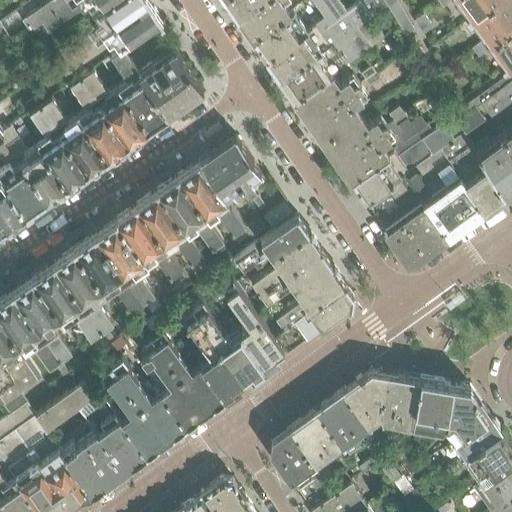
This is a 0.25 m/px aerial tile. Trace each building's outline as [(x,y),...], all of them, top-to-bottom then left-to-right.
[(47,0),(26,15),(29,20),(24,23),(27,27),(23,30),(24,31),(67,1),(66,0),(47,0)] [(92,11),(107,0),(77,0),(78,1),(71,6),(67,1),(24,31),(25,33),(34,26),(40,35),(86,3),(92,11)] [(100,33),(147,0),(107,0),(92,11),(97,19),(51,51),(58,62),(93,38),(100,33)] [(118,48),(120,46),(129,40),(137,35),(145,29),(154,23),(162,18),(154,6),(149,0),(147,0),(100,33),(93,38),(58,62),(66,72),(112,40),(118,48)] [(227,0),(238,14),(257,0),(227,0)] [(284,0),(257,0),(238,14),(252,35),(290,8),(284,0)] [(356,23),(369,14),(359,0),(354,0),(356,2),(346,8),(340,0),(314,0),(324,13),(306,26),(266,55),(280,75),(356,23)] [(391,9),(400,3),(398,0),(395,0),(388,5),(389,6),(391,9)] [(491,0),(461,0),(472,14),(491,0)] [(511,61),(511,0),(491,0),(472,14),(508,64),(511,61)] [(394,13),(403,8),(400,3),(391,9),(394,13)] [(266,55),(306,26),(293,7),(290,8),(252,35),(266,55)] [(396,18),(406,12),(403,8),(394,13),(396,18)] [(432,25),(424,11),(414,19),(422,32),(432,25)] [(399,22),(408,17),(406,12),(396,18),(398,21),(399,22)] [(402,27),(411,21),(408,17),(399,22),(402,27)] [(162,18),(154,23),(157,28),(163,24),(165,22),(162,18)] [(414,25),(411,21),(402,27),(405,31),(414,25)] [(154,23),(145,29),(149,34),(157,28),(154,23)] [(332,69),(370,42),(356,23),(280,75),(294,95),(332,69)] [(407,36),(417,30),(414,25),(405,31),(407,36)] [(145,29),(137,35),(141,40),(149,34),(145,29)] [(410,40),(419,34),(417,30),(407,36),(410,40)] [(413,45),(422,39),(419,34),(410,40),(412,43),(413,45)] [(137,35),(129,40),(132,45),(141,40),(137,35)] [(416,49),(425,43),(422,39),(413,45),(416,49)] [(475,50),(484,43),(481,39),(472,45),(475,50)] [(129,40),(120,46),(124,51),(132,45),(129,40)] [(419,54),(428,48),(427,46),(425,43),(416,49),(419,54)] [(478,54),(487,48),(484,43),(475,50),(478,54)] [(167,111),(139,71),(127,54),(124,51),(120,46),(118,48),(106,55),(112,64),(115,62),(125,76),(116,82),(146,125),(147,126),(167,111)] [(15,47),(0,58),(0,61),(4,68),(21,56),(15,47)] [(139,71),(167,111),(203,86),(175,47),(139,71)] [(365,77),(375,69),(371,64),(361,71),(365,77)] [(146,125),(116,82),(107,88),(92,65),(80,73),(95,93),(102,88),(106,93),(98,98),(127,139),(146,125)] [(511,68),(502,76),(511,89),(511,68)] [(363,94),(358,86),(362,83),(358,77),(354,80),(348,72),(339,78),(332,69),(294,95),(322,135),(360,109),(354,101),(363,94)] [(369,83),(379,75),(375,69),(365,77),(369,83)] [(127,139),(98,98),(91,103),(87,98),(95,93),(80,73),(69,81),(84,103),(76,109),(106,154),(127,139)] [(511,184),(511,89),(502,76),(453,110),(455,113),(458,117),(475,105),(481,100),(502,128),(496,133),(475,147),(486,163),(503,191),(511,184)] [(28,108),(40,100),(49,94),(45,88),(24,102),(28,108)] [(106,154),(76,109),(67,115),(51,93),(49,94),(40,100),(54,121),(61,116),(65,121),(58,126),(86,167),(106,154)] [(86,167),(58,126),(50,131),(47,126),(54,121),(40,100),(28,108),(44,131),(35,137),(39,142),(66,181),(87,167),(86,167)] [(502,128),(481,100),(475,105),(496,133),(502,128)] [(398,104),(388,112),(392,117),(392,118),(402,110),(398,104)] [(360,109),(322,135),(336,156),(350,176),(388,149),(382,140),(390,135),(396,144),(426,123),(419,113),(409,120),(407,116),(396,123),(392,118),(392,117),(388,119),(386,117),(382,120),(376,112),(367,119),(360,109)] [(402,110),(392,118),(396,123),(407,116),(402,110)] [(388,149),(350,176),(365,197),(405,169),(409,166),(440,144),(454,134),(464,127),(458,117),(455,113),(432,129),(427,122),(426,123),(396,144),(394,145),(388,149)] [(66,181),(39,142),(30,148),(11,120),(0,127),(45,196),(66,181)] [(45,196),(0,127),(0,152),(8,164),(0,169),(0,175),(24,211),(45,196)] [(454,134),(440,144),(483,206),(493,198),(503,191),(486,163),(475,147),(471,140),(464,127),(454,134)] [(199,158),(198,159),(223,195),(224,194),(233,188),(235,192),(245,185),(247,189),(252,186),(253,188),(267,178),(261,169),(235,133),(217,145),(199,158)] [(405,169),(365,197),(376,214),(386,227),(388,230),(396,242),(404,253),(405,255),(412,256),(414,255),(415,255),(427,246),(449,231),(483,206),(440,144),(409,166),(405,169)] [(198,159),(178,173),(209,218),(209,217),(218,212),(232,232),(233,231),(237,228),(241,225),(244,223),(224,194),(223,195),(198,159)] [(178,173),(157,187),(188,232),(197,226),(212,246),(223,238),(209,217),(209,218),(178,173)] [(24,211),(0,175),(0,217),(4,224),(24,211)] [(252,186),(247,189),(254,199),(259,207),(265,203),(258,192),(256,193),(253,188),(252,186)] [(157,187),(137,201),(168,246),(177,240),(191,260),(202,252),(188,232),(157,187)] [(247,189),(242,192),(247,200),(249,202),(254,199),(247,189)] [(270,224),(291,209),(284,200),(264,214),(270,224)] [(137,201),(116,216),(146,261),(156,255),(170,275),(182,267),(168,246),(137,201)] [(244,247),(234,254),(241,266),(268,247),(272,254),(309,229),(296,211),(293,213),(260,236),(264,243),(259,246),(255,240),(244,247)] [(259,215),(255,218),(260,226),(265,223),(259,215)] [(102,226),(95,231),(125,273),(143,300),(151,312),(161,305),(157,300),(158,299),(155,295),(154,296),(152,294),(154,292),(140,270),(148,264),(146,261),(116,216),(102,226)] [(255,218),(251,221),(256,229),(260,226),(255,218)] [(251,221),(247,224),(251,230),(252,232),(256,229),(251,221)] [(244,223),(241,225),(247,234),(251,230),(247,224),(244,223)] [(241,225),(237,228),(243,237),(247,234),(241,225)] [(237,228),(233,231),(238,240),(243,237),(237,228)] [(276,260),(250,278),(258,288),(278,274),(274,268),(279,264),(284,270),(320,245),(309,229),(272,254),(276,260)] [(95,230),(74,245),(75,245),(108,293),(116,287),(131,308),(143,300),(125,273),(95,231),(95,230)] [(75,245),(54,260),(86,305),(101,329),(113,321),(98,299),(108,293),(75,245)] [(258,288),(257,288),(265,299),(291,281),(296,288),(332,262),(320,245),(284,270),(288,277),(283,280),(278,274),(258,288)] [(35,272),(33,274),(66,321),(75,315),(90,337),(101,329),(86,305),(54,260),(35,272)] [(300,294),(275,313),(282,323),(303,309),(298,302),(304,299),(308,305),(314,301),(344,280),(332,262),(296,288),(300,294)] [(16,285),(12,288),(60,357),(71,349),(57,328),(66,321),(33,274),(33,273),(16,285)] [(232,275),(220,283),(245,320),(237,326),(264,364),(277,355),(275,352),(282,346),(284,349),(285,349),(272,329),(260,313),(247,295),(235,279),(232,275)] [(282,323),(272,329),(285,349),(295,341),(333,314),(350,302),(351,302),(352,291),(344,280),(314,301),(308,305),(303,309),(282,323)] [(12,288),(0,296),(0,314),(25,350),(34,344),(49,366),(60,357),(12,288)] [(201,296),(191,303),(242,375),(250,370),(252,373),(264,364),(237,326),(227,333),(201,296)] [(191,303),(181,310),(207,346),(197,353),(199,357),(225,392),(236,385),(238,383),(236,380),(240,377),(242,375),(191,303)] [(0,357),(1,359),(20,390),(42,375),(25,350),(0,314),(0,357)] [(163,323),(150,332),(204,407),(212,401),(213,401),(225,392),(199,357),(191,362),(163,323)] [(147,329),(138,335),(140,338),(140,339),(145,346),(140,349),(145,356),(140,360),(158,385),(185,422),(190,417),(198,412),(198,411),(204,407),(150,332),(147,329)] [(121,352),(109,360),(164,436),(172,430),(185,422),(158,385),(149,391),(121,352)] [(0,403),(0,404),(6,412),(26,398),(20,390),(1,359),(0,357),(0,403)] [(109,360),(100,367),(124,401),(114,408),(145,450),(158,440),(164,436),(109,360)] [(412,422),(420,374),(371,366),(344,385),(368,420),(381,411),(385,417),(412,422)] [(490,413),(469,382),(420,374),(412,422),(440,427),(446,423),(456,438),(490,413)] [(36,411),(36,412),(46,427),(77,404),(95,429),(122,466),(145,450),(114,408),(99,387),(95,391),(84,376),(36,411)] [(315,458),(367,421),(368,420),(344,385),(290,424),(315,458)] [(0,416),(0,453),(14,473),(42,511),(59,511),(64,509),(91,489),(62,449),(46,427),(36,412),(36,411),(26,398),(6,412),(0,416)] [(464,450),(499,425),(490,413),(456,438),(464,450)] [(316,460),(315,458),(290,424),(273,436),(271,447),(315,511),(348,511),(368,499),(350,474),(345,468),(328,479),(316,460)] [(511,493),(511,444),(499,425),(464,450),(465,451),(462,452),(497,503),(511,493)] [(72,442),(62,449),(91,489),(122,466),(95,429),(74,444),(72,442)] [(0,492),(14,511),(42,511),(14,473),(0,453),(0,492)] [(359,466),(355,459),(347,465),(352,471),(359,466)] [(402,475),(395,466),(387,472),(393,481),(402,475)] [(257,511),(232,476),(221,474),(200,489),(216,511),(257,511)] [(413,487),(404,474),(402,475),(393,481),(402,494),(413,487)] [(471,477),(464,482),(467,486),(474,481),(471,477)] [(216,511),(200,489),(181,503),(187,511),(216,511)] [(14,511),(0,492),(0,511),(14,511)] [(511,511),(511,493),(497,503),(503,511),(511,511)] [(376,511),(368,499),(348,511),(376,511)] [(187,511),(181,503),(168,511),(187,511)]
